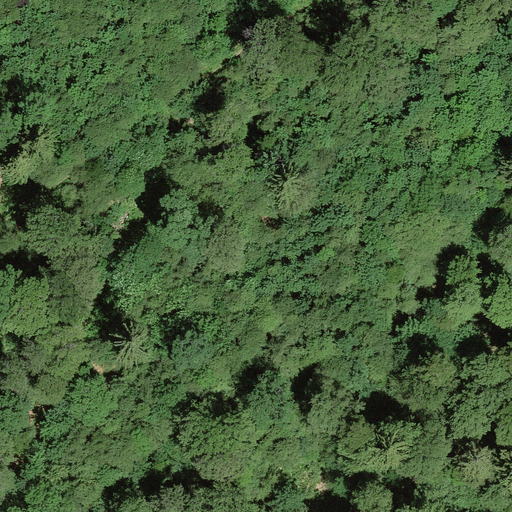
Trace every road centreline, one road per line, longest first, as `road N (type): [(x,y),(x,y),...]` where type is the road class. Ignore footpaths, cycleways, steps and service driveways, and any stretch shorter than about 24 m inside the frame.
road 1 (track): [(0,219),(312,0)]
road 2 (track): [(313,511),(356,432),(504,321),(511,306)]
